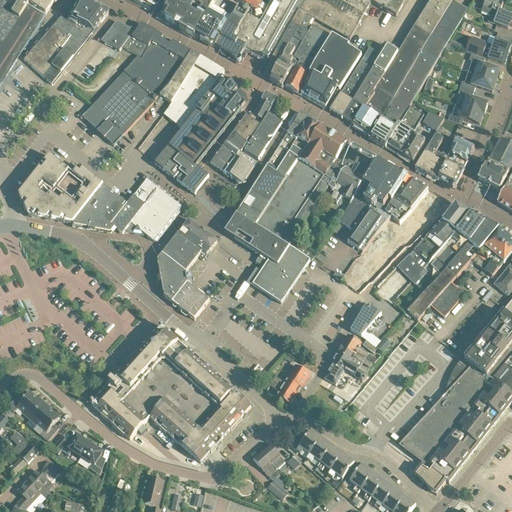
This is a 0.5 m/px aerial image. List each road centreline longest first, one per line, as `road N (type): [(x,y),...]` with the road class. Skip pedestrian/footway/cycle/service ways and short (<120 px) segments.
road 1 (residential): [(283,420),(207,479),(130,452),(80,413)]
road 2 (residential): [(13,228),(78,240),(196,342)]
road 3 (residential): [(299,412),(370,289),(411,248)]
road 4 (residential): [(438,511),(387,459),(343,444),(299,412)]
